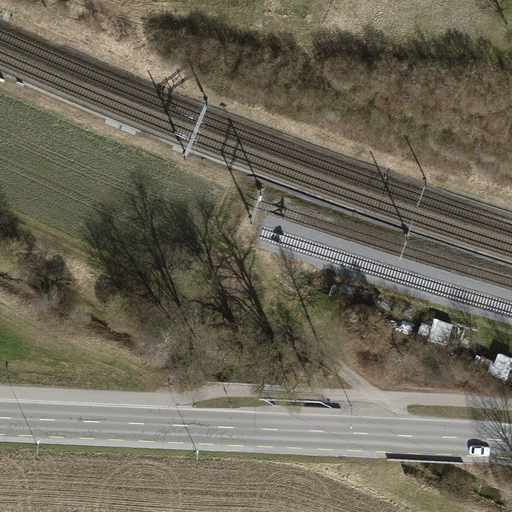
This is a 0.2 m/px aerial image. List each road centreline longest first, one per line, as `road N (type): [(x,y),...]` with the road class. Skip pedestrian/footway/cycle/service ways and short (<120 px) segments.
road 1 (primary): [(511,443),(0,418)]
road 2 (track): [(450,511),(369,474),(340,433)]
